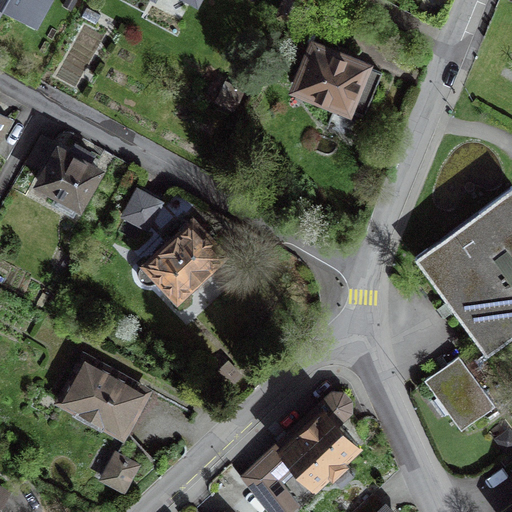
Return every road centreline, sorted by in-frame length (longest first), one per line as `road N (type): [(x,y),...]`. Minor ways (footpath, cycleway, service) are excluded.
road 1 (residential): [(363,278),(0,80)]
road 2 (residential): [(471,0),(363,278)]
road 3 (residential): [(362,328),(306,364),(148,511)]
road 4 (residential): [(362,328),(368,371),(433,511)]
